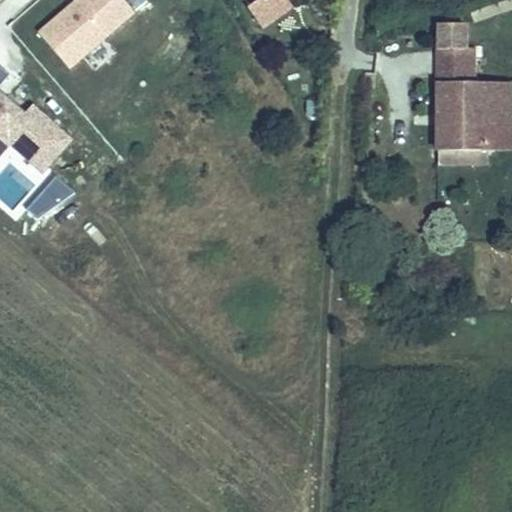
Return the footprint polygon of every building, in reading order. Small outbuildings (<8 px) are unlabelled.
[(135,12),(123,0),(76,0),(38,34),(70,70),(84,57),(90,63),(100,54),(103,57),(113,47),(105,39),(135,12)] [(252,0),(249,2),(262,21),(286,7),(282,0),(252,0)] [(465,11),(437,22),(438,149),(492,149),(493,99),(511,99),(511,81),(477,79),(476,46),(466,46),(465,11)] [(0,156),(10,145),(43,175),(74,142),(33,104),(25,113),(0,89),(0,86),(11,74),(0,63),(0,156)] [(511,99),(493,99),(492,149),(511,149),(511,99)]
